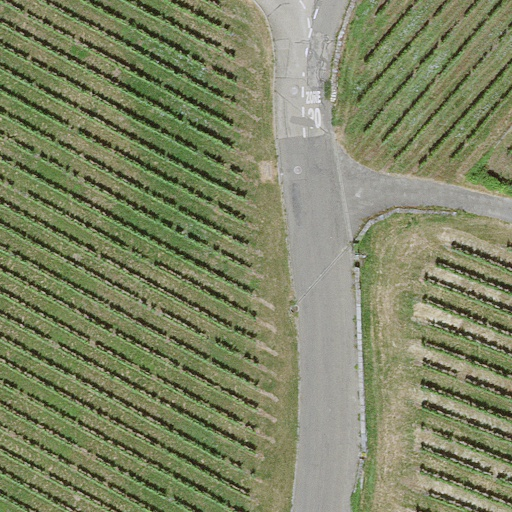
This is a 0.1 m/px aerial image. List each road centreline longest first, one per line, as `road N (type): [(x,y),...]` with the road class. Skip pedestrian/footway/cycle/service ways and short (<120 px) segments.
road 1 (residential): [(315,0),(306,12),(309,160),(337,442),(324,511)]
road 2 (track): [(309,160),(511,204)]
